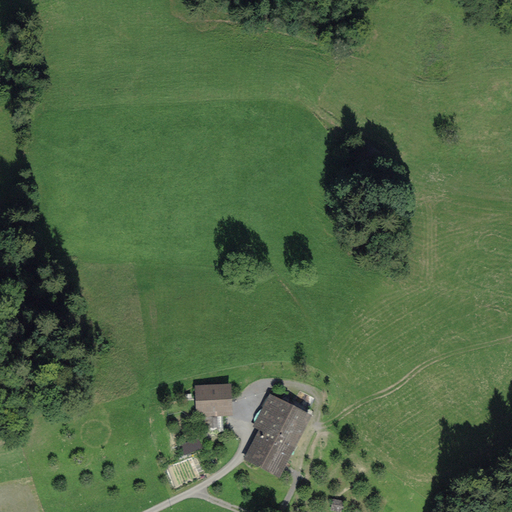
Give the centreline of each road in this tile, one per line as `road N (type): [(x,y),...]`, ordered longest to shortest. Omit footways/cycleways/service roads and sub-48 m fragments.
road 1 (unclassified): [(306,388),(257,389),(236,459),(149,511)]
road 2 (track): [(326,423),(439,357),(511,337)]
